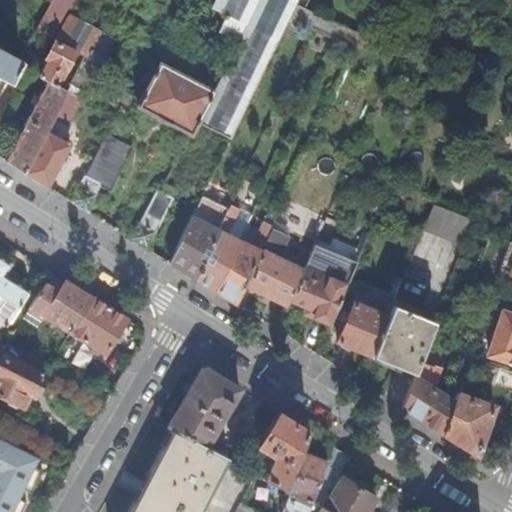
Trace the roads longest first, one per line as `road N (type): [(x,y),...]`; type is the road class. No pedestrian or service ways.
road 1 (residential): [(186,315),(500,507)]
road 2 (residential): [(69,511),(186,315)]
road 3 (residential): [(0,200),(186,315)]
